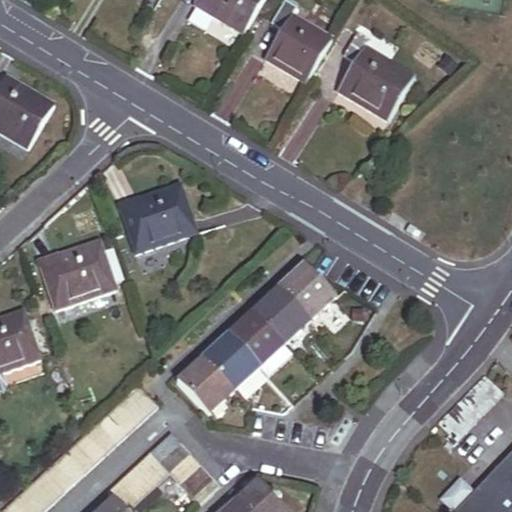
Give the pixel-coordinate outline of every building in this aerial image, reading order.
[(199,0),(194,9),(243,39),(267,0),(199,0)] [(266,64),(306,89),(333,44),(293,20),(298,12),(285,5),(271,28),(283,35),(266,64)] [(337,97),(387,126),(413,82),(364,53),(368,44),(357,38),(344,61),(354,67),(337,97)] [(457,70),(445,61),(437,70),(449,80),(457,70)] [(53,110),(4,81),(0,87),(0,136),(27,153),(53,110)] [(392,174),(378,160),(363,174),(376,188),(392,174)] [(179,191),(120,210),(135,257),(194,238),(179,191)] [(98,246),(40,266),(56,313),(114,294),(112,287),(126,282),(122,272),(108,276),(98,246)] [(334,304),(303,270),(279,293),(310,326),(334,304)] [(310,326),(279,293),(254,316),(285,349),(310,326)] [(5,389),(0,377),(39,363),(23,316),(0,323),(0,394),(2,394),(5,389)] [(285,349),(254,316),(228,340),(259,373),(285,349)] [(259,373),(228,340),(204,362),(234,396),(259,373)] [(234,396),(204,362),(178,386),(208,420),(234,396)] [(503,397),(484,379),(437,428),(448,439),(446,442),(453,449),(503,397)] [(156,410),(138,390),(128,398),(147,419),(156,410)] [(136,428),(147,419),(128,398),(117,408),(136,428)] [(125,438),(136,428),(117,408),(107,418),(125,438)] [(115,448),(125,438),(107,418),(96,427),(115,448)] [(104,457),(115,448),(96,427),(86,437),(104,457)] [(104,457),(86,437),(76,446),(94,466),(104,457)] [(158,467),(180,447),(171,438),(149,458),(158,467)] [(84,476),(94,466),(76,446),(65,456),(84,476)] [(168,479),(190,459),(180,447),(158,467),(168,479)] [(73,486),(84,476),(65,456),(54,466),(73,486)] [(511,511),(511,456),(458,511),(511,511)] [(168,479),(158,467),(149,458),(139,466),(158,488),(168,479)] [(200,469),(190,459),(168,479),(175,487),(178,489),(200,469)] [(73,486),(54,466),(44,475),(62,496),(73,486)] [(147,497),(158,488),(139,466),(128,476),(147,497)] [(187,499),(209,479),(200,469),(178,489),(187,499)] [(62,496),(44,475),(33,485),(52,505),(62,496)] [(137,507),(147,497),(128,476),(118,486),(137,507)] [(147,511),(175,487),(168,479),(158,488),(147,497),(137,507),(131,511),(147,511)] [(219,490),(209,479),(187,499),(197,510),(219,490)] [(44,511),(52,505),(33,485),(22,495),(37,511),(44,511)] [(131,511),(137,507),(118,486),(107,496),(114,504),(121,511),(131,511)] [(279,511),(257,488),(236,507),(240,511),(279,511)] [(18,511),(37,511),(22,495),(11,505),(18,511)]
